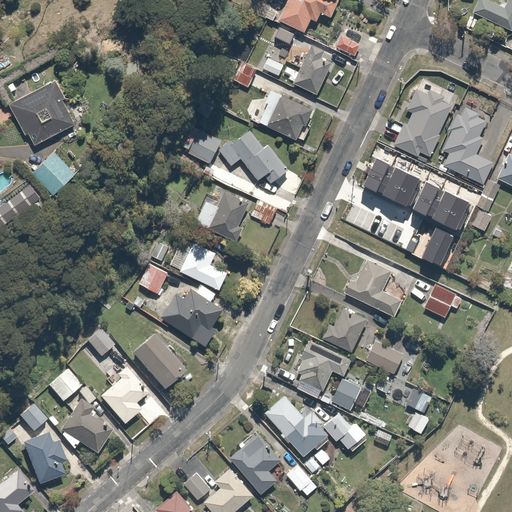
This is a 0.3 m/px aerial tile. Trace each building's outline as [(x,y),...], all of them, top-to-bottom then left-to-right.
[(343,0),(288,0),(280,17),(306,30),(313,17),(321,21),(326,10),(336,15),(343,0)] [(510,33),(511,29),(511,0),(506,0),(504,7),(489,0),(478,0),(472,15),(510,33)] [(279,26),(275,35),(291,43),(296,33),(279,26)] [(362,44),(340,34),(334,47),(356,57),(362,44)] [(339,56),(312,44),(294,83),(321,95),(339,56)] [(268,57),(264,67),(280,74),(285,64),(268,57)] [(231,85),(220,107),(248,121),(250,118),(299,142),(315,108),(271,87),(276,76),(238,58),(226,82),(231,85)] [(28,71),(24,64),(0,76),(0,89),(8,103),(17,98),(8,82),(28,71)] [(81,119),(60,78),(29,94),(13,102),(33,143),(81,119)] [(432,154),(455,104),(451,102),(453,96),(432,86),(428,95),(416,90),(406,110),(414,114),(410,123),(405,121),(395,144),(419,155),(422,149),(432,154)] [(477,153),(492,116),(467,106),(464,113),(456,109),(437,157),(441,158),(437,169),(448,173),(450,168),(481,180),(490,158),(477,153)] [(221,141),(185,123),(175,144),(211,162),(221,141)] [(291,171),(275,143),(268,147),(256,128),(222,150),(232,167),(245,159),(259,181),(268,175),(272,182),(291,171)] [(79,175),(56,150),(31,173),(54,198),(79,175)] [(496,177),(506,182),(511,185),(511,150),(509,150),(502,164),(496,177)] [(481,190),(457,178),(446,200),(469,212),(481,190)] [(504,187),(489,179),(468,224),(482,231),(504,187)] [(43,197),(32,182),(0,206),(0,227),(1,229),(43,197)] [(419,237),(425,188),(398,184),(396,203),(390,202),(388,215),(381,214),(379,232),(419,237)] [(239,240),(254,200),(226,190),(221,203),(202,196),(192,222),(239,240)] [(280,207),(258,200),(252,216),(274,224),(280,207)] [(186,259),(181,270),(222,289),(231,270),(212,262),(218,250),(195,240),(192,246),(191,248),(190,252),(188,255),(187,257),(186,259)] [(168,262),(155,255),(140,283),(159,293),(170,273),(164,269),(168,262)] [(352,277),(345,291),(397,315),(409,289),(393,281),(398,271),(370,258),(359,281),(352,277)] [(177,291),(161,316),(209,346),(221,328),(215,324),(226,307),(214,300),(218,292),(203,283),(198,292),(192,288),(186,297),(177,291)] [(465,299),(436,283),(424,304),(445,315),(450,306),(459,310),(465,299)] [(329,323),(322,336),(355,352),(371,320),(346,308),(336,327),(329,323)] [(101,327),(87,341),(101,355),(115,342),(101,327)] [(155,329),(131,352),(166,388),(190,365),(155,329)] [(376,335),(364,359),(396,374),(407,350),(376,335)] [(355,358),(311,337),(299,364),(294,374),(326,389),(336,368),(348,374),(355,358)] [(121,376),(100,396),(126,423),(142,409),(137,403),(150,391),(126,367),(118,374),(121,376)] [(65,402),(84,385),(68,368),(49,385),(65,402)] [(364,386),(343,377),(333,401),(354,410),(364,386)] [(301,462),(314,477),(325,467),(310,449),(330,431),(347,450),(369,431),(360,422),(351,430),(335,412),(325,421),(314,409),(307,415),(287,393),(266,411),(302,452),(297,457),(301,462)] [(62,435),(76,450),(80,443),(98,454),(114,429),(90,414),(96,406),(81,396),(59,429),(64,432),(62,435)] [(49,421),(35,403),(21,413),(36,432),(49,421)] [(390,420),(361,409),(357,419),(386,430),(390,420)] [(394,435),(379,428),(373,441),(388,447),(394,435)] [(50,432),(23,443),(41,487),(68,476),(62,461),(69,458),(61,440),(55,443),(50,432)] [(261,432),(230,456),(260,493),(277,478),(270,469),(282,458),(261,432)] [(314,477),(301,462),(287,474),(307,496),(321,484),(314,477)] [(236,511),(257,495),(231,465),(215,479),(222,488),(206,501),(214,511),(236,511)] [(17,468),(0,482),(0,511),(23,511),(25,511),(20,506),(37,491),(17,468)] [(214,491),(198,471),(182,484),(198,504),(214,491)] [(199,511),(180,490),(155,511),(199,511)]
